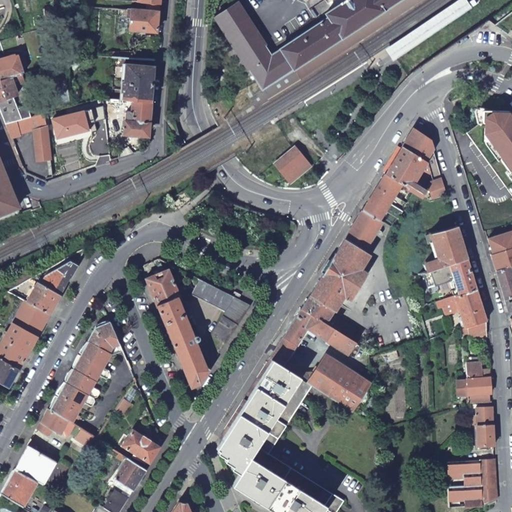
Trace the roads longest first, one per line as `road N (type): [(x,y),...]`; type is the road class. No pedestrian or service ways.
road 1 (residential): [(423,83),(497,318),(507,511)]
road 2 (residential): [(0,138),(16,180),(43,192),(156,152),(170,0)]
road 3 (secondary): [(312,200),(249,191),(203,136),(191,86),(197,0)]
road 4 (residential): [(112,263),(0,450)]
road 5 (unclassified): [(112,263),(190,446)]
road 6 (residential): [(235,257),(156,234),(112,263)]
road 7 (secondary): [(308,264),(370,154)]
